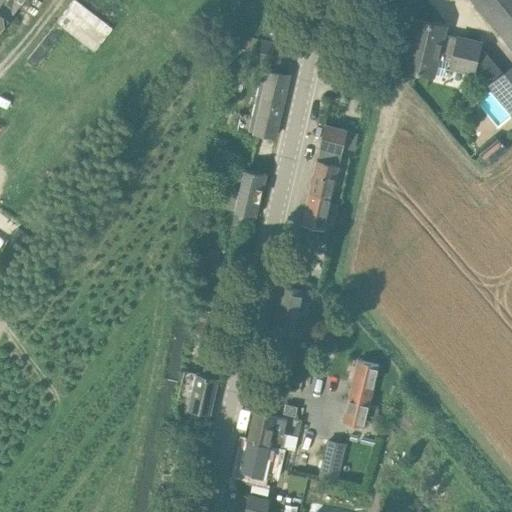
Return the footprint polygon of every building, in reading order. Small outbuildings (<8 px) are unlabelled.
[(0,0),(0,30),(9,19),(9,20),(23,0),(0,0)] [(511,0),(471,0),(511,47),(511,63),(503,71),(488,83),(511,111),(511,0)] [(402,65),(401,69),(435,77),(435,75),(435,74),(447,77),(448,77),(450,68),(473,73),(473,72),(480,74),(488,83),(503,71),(497,65),(480,44),(480,42),(444,33),(446,24),(442,23),(414,17),(402,65)] [(259,59),(279,63),(283,44),(262,40),(259,59)] [(248,129),(276,135),(289,74),(267,69),(265,81),(259,80),(248,129)] [(316,159),(309,190),(331,195),(346,129),(324,124),(319,148),(323,149),(320,160),(316,159)] [(212,136),(209,150),(224,153),(227,140),(212,136)] [(234,211),(248,214),(256,216),(266,173),(244,168),(238,191),(224,187),(220,206),(234,210),(234,211)] [(323,226),(331,195),(309,190),(302,221),(323,226)] [(194,252),(191,265),(203,268),(204,262),(215,265),(219,250),(197,245),(195,253),(194,252)] [(296,314),(301,291),(282,286),(271,331),(300,338),(305,316),(296,314)] [(208,304),(227,307),(229,296),(210,292),(208,304)] [(199,306),(193,331),(215,335),(221,311),(199,306)] [(280,381),(286,353),(276,351),(270,379),(280,381)] [(357,359),(347,403),(342,421),(363,425),(369,426),(370,422),(364,420),(366,415),(376,418),(379,404),(369,402),(378,364),(357,359)] [(195,372),(189,401),(187,408),(210,413),(220,365),(205,362),(202,374),(195,372)] [(300,377),(288,374),(286,382),(298,385),(300,377)] [(282,413),(295,415),(297,406),(284,404),(282,413)] [(252,410),(246,441),(261,443),(268,445),(283,448),(283,447),(286,433),(283,431),(286,418),(275,416),(276,415),(252,410)] [(346,443),(328,439),(319,476),(336,480),(346,443)] [(246,441),(240,471),(262,475),(273,477),(278,474),(279,466),(283,448),(268,445),(261,443),(246,441)] [(173,474),(171,490),(181,491),(183,476),(173,474)] [(248,494),(244,511),(266,511),(269,499),(248,494)]
